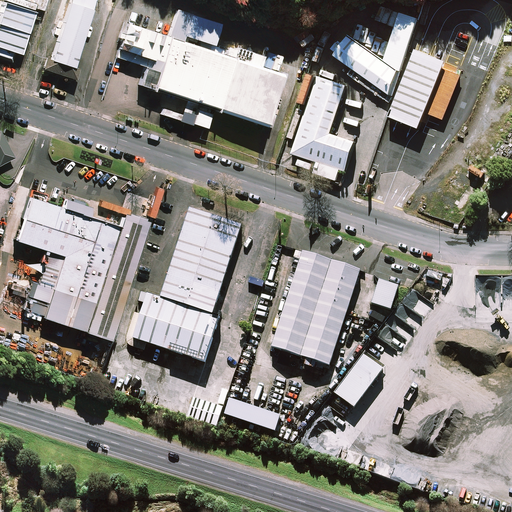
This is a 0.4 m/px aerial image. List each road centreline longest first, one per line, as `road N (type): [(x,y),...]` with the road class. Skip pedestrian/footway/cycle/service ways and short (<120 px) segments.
road 1 (tertiary): [(511,245),(422,238),(0,101)]
road 2 (trunk): [(333,511),(0,407)]
